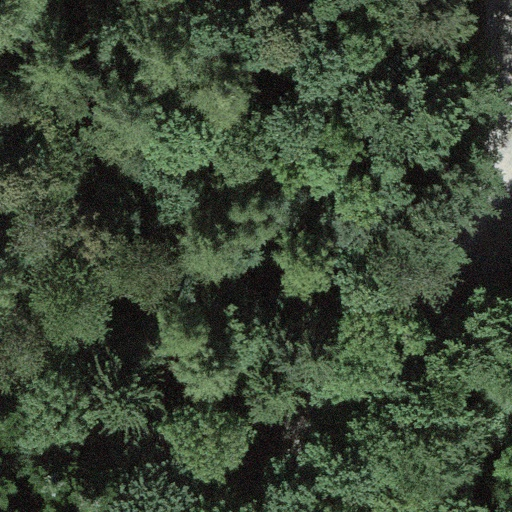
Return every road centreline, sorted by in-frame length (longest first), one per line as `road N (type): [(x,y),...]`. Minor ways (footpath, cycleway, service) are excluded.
road 1 (track): [(303,511),(335,417),(511,188)]
road 2 (track): [(335,417),(216,484),(49,421),(0,375)]
road 3 (track): [(495,0),(506,49),(495,213),(511,211)]
